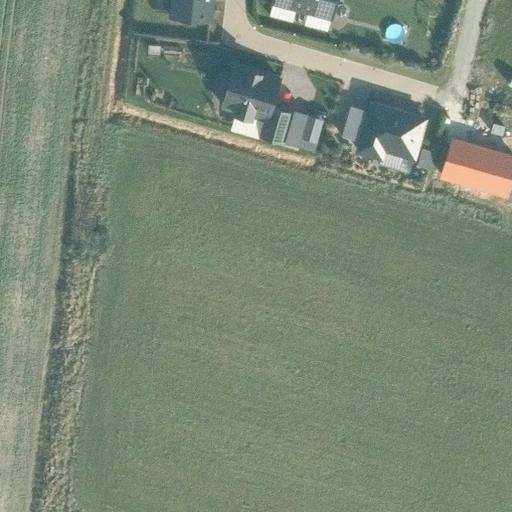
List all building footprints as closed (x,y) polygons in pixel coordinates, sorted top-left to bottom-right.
[(212,0),(172,0),(171,20),(211,23),(212,0)] [(275,0),(275,2),(337,17),(340,0),(275,0)] [(253,63),(252,65),(235,60),(222,104),(240,109),(239,113),(258,118),(259,115),(273,119),(277,105),(286,74),(270,70),(270,68),(253,63)] [(432,118),(375,101),(360,148),(391,158),(394,148),(420,156),(432,118)] [(298,111),(277,105),(273,119),(267,137),(289,143),(298,111)]
